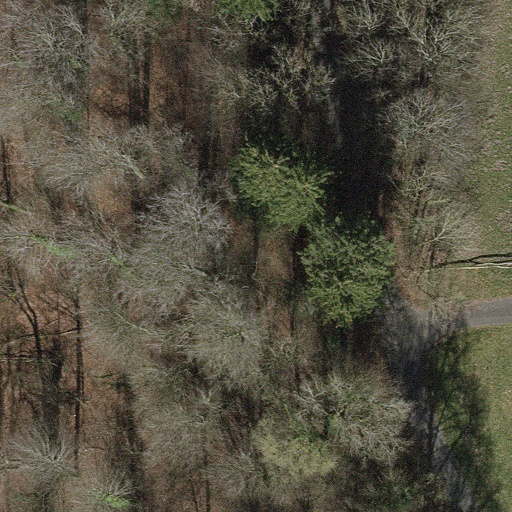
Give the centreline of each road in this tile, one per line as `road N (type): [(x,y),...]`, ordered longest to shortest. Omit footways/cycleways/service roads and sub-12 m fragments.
road 1 (track): [(318,0),(394,328)]
road 2 (track): [(468,511),(418,411),(394,328),(443,317)]
